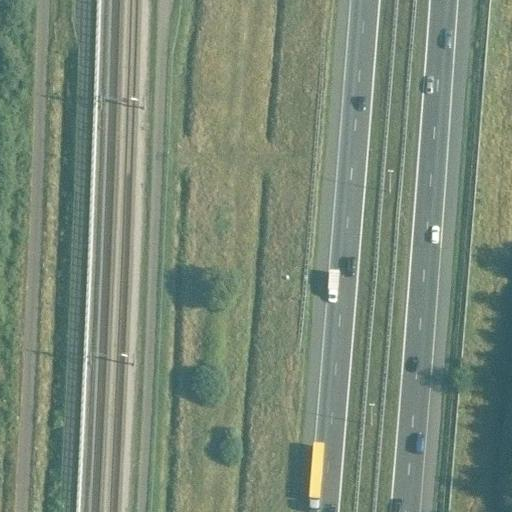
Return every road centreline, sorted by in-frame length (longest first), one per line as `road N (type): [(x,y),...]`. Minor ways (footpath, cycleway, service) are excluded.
road 1 (motorway): [(363,0),(321,511)]
road 2 (motorway): [(405,511),(441,0)]
road 3 (unclassified): [(29,511),(42,0)]
